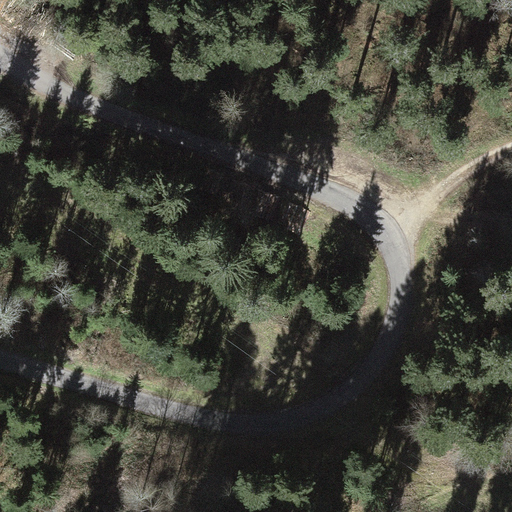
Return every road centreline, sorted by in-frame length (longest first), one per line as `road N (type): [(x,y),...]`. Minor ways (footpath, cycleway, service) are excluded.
road 1 (unclassified): [(0,360),(220,420),(304,414),(339,398),(382,353),(398,318),(403,270),(397,237),(361,204),(85,105),(0,60)]
road 2 (track): [(388,224),(511,152)]
